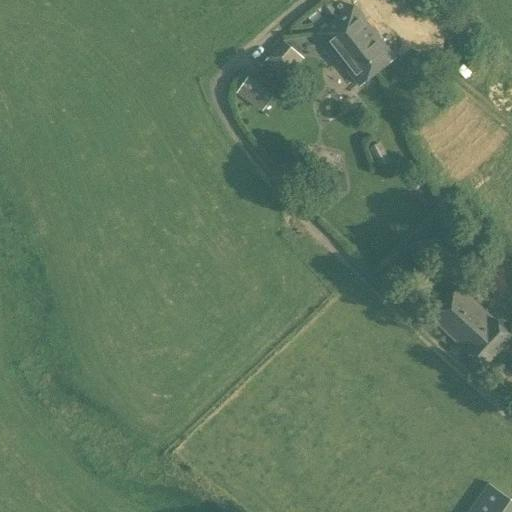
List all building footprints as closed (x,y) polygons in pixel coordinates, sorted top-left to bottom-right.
[(333,23),(319,34),(359,86),(377,72),(394,58),(354,7),(339,19),(333,23)] [(285,81),(303,60),(282,41),(264,62),(285,81)] [(243,82),(235,94),(261,111),(267,103),(258,97),(261,93),(243,82)] [(389,162),(379,143),(368,149),(379,168),(389,162)] [(343,174),(331,176),(333,192),(346,190),(343,174)] [(474,272),(503,299),(511,289),(511,276),(489,255),(474,272)] [(511,337),(511,336),(458,287),(430,318),(464,350),(463,350),(484,368),(511,337)] [(467,511),(511,511),(511,500),(487,483),(467,511)]
